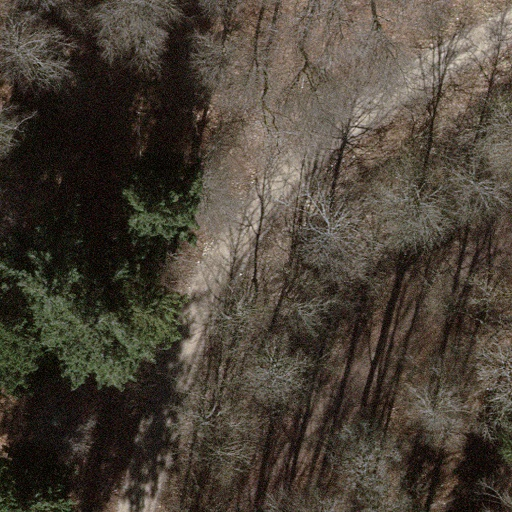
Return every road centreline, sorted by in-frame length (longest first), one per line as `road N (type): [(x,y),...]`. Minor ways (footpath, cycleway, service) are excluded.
road 1 (track): [(511,27),(327,140),(209,270),(133,511)]
road 2 (track): [(218,511),(436,255),(511,218)]
